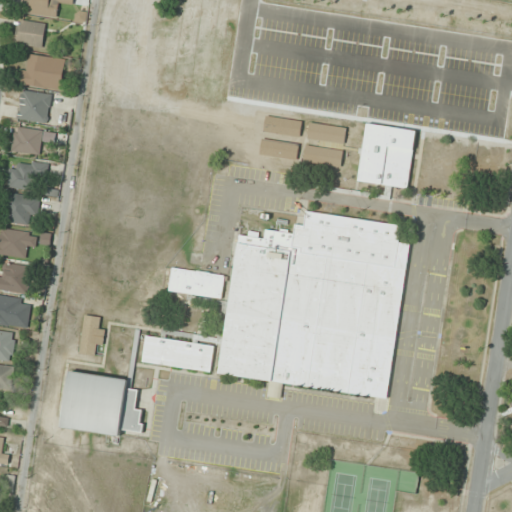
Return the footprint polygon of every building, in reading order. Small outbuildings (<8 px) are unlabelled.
[(25,0),(24,14),(62,18),(64,0),(25,0)] [(15,44),(43,48),(46,23),(19,20),(15,44)] [(22,63),(19,84),(62,90),(67,59),(32,53),(30,64),(22,63)] [(52,94),(22,89),(17,118),(48,123),(52,94)] [(294,124),(276,122),(274,138),(293,140),(294,124)] [(417,129),(367,122),(358,182),(409,189),(417,129)] [(346,147),(348,129),(309,125),(307,143),(346,147)] [(12,151),(41,154),(43,141),(54,143),(55,132),(15,127),(12,151)] [(258,161),(296,165),(298,148),(260,144),(258,161)] [(304,169),(342,172),(344,155),(306,151),(304,169)] [(46,162),(19,163),(19,168),(8,169),(9,188),(34,187),(33,180),(47,179),(46,162)] [(42,198),(11,192),(6,220),(30,225),(32,215),(38,217),(42,198)] [(389,398),(409,244),(400,243),(402,224),(307,212),(305,225),(296,224),(295,233),(266,230),(265,236),(239,233),(221,373),(271,380),(269,396),(281,398),(283,384),(389,398)] [(37,247),(37,231),(0,229),(0,254),(27,256),(27,246),(37,247)] [(0,277),(0,290),(27,293),(29,266),(2,264),(1,277),(0,277)] [(170,291),(223,299),(226,276),(173,268),(170,291)] [(0,324),(29,329),(33,300),(0,295),(0,324)] [(0,359),(13,362),(17,333),(0,330),(0,359)] [(212,371),(215,345),(146,336),(143,363),(212,371)] [(0,390),(13,392),(15,366),(0,364),(0,390)] [(62,427),(121,436),(122,430),(142,432),(145,410),(137,409),(139,390),(129,388),(130,380),(70,372),(62,427)] [(0,425),(8,427),(9,418),(0,416),(0,425)] [(8,437),(0,436),(0,463),(7,463),(8,437)] [(0,476),(0,498),(14,498),(14,476),(0,476)]
